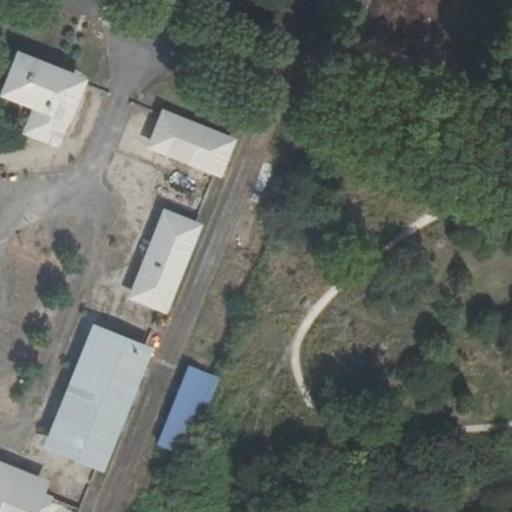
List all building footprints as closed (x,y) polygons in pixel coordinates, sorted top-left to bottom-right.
[(80,77),(19,53),(4,89),(39,101),(29,127),(56,138),(80,77)] [(231,137),(164,110),(152,139),(220,167),(231,137)] [(197,223),(167,211),(135,291),(165,303),(197,223)] [(148,346),(104,329),(58,443),(101,460),(148,346)] [(216,374),(192,364),(172,411),(197,421),(216,374)] [(0,470),(0,511),(43,511),(48,500),(37,495),(40,486),(0,470)]
